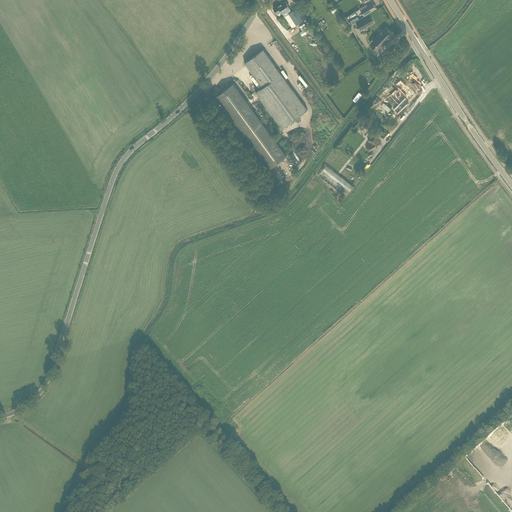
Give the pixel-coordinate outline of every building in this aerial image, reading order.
[(289,13),(289,14),(284,16),(292,27),(304,20),(297,8),(291,12),(289,8),(285,2),(278,6),(282,12),(286,10),(289,13)] [(372,4),(360,10),(363,16),(375,9),(372,4)] [(374,23),(370,18),(357,26),(360,31),(374,23)] [(299,32),(302,35),(310,30),(307,27),(299,32)] [(384,40),(385,39),(386,40),(392,34),(386,28),(373,40),(372,39),(369,42),(377,50),(385,41),(384,40)] [(308,110),(263,49),(244,62),(262,86),(255,91),(282,128),(308,110)] [(400,79),(394,85),(410,101),(416,95),(407,86),(400,79)] [(286,156),(233,83),(215,96),(268,169),(286,156)] [(366,147),(368,152),(381,144),(376,135),(369,139),(372,144),(366,147)] [(289,160),(297,153),(295,151),(287,157),(289,160)] [(345,197),(353,186),(326,165),(318,176),(345,197)]
